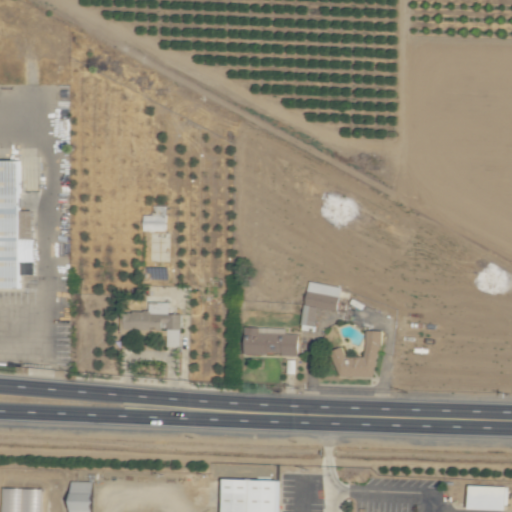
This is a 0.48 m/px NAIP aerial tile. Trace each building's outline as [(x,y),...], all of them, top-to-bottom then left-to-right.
[(0,287),(23,288),(22,159),(0,158),(0,287)] [(165,232),(166,206),(152,206),(152,215),(142,215),(141,231),(165,232)] [(341,286),(308,281),(301,329),(314,332),(318,307),(337,310),(341,286)] [(181,346),(181,313),(169,313),(169,302),(148,302),(148,311),(120,311),(120,334),(166,334),(166,346),(181,346)] [(244,354),(298,355),(299,333),(285,333),(285,328),(244,327),(244,354)] [(378,377),(378,330),(366,330),(365,357),(344,357),(344,350),(336,350),(336,376),(378,377)] [(280,511),(281,479),(223,478),(222,511),(280,511)] [(94,511),(95,481),(73,481),(72,511),(94,511)] [(509,486),(468,485),(468,509),(508,510),(509,486)]
